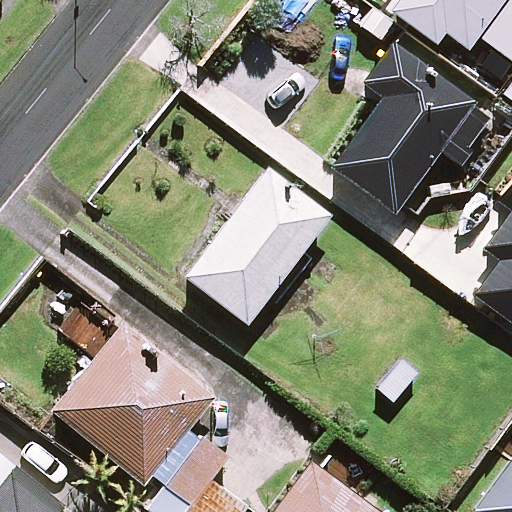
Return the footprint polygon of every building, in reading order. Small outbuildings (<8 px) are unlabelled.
[(490,0),(389,0),(383,9),(426,39),(434,27),(459,45),(490,0)] [(511,1),(485,42),(511,60),(511,72),(498,93),(511,102),(511,1)] [(479,121),(377,43),(352,74),(375,92),(321,162),(384,210),(432,148),(448,161),(479,121)] [(319,212),(256,165),(175,273),(238,320),(319,212)] [(492,256),(439,221),(411,263),(464,298),(492,256)] [(202,397),(110,322),(42,406),(134,481),(202,397)] [(511,511),(511,444),(464,507),(470,511),(511,511)] [(378,511),(304,458),(264,511),(378,511)] [(58,511),(0,464),(0,511),(58,511)] [(232,511),(239,503),(204,478),(179,511),(232,511)]
